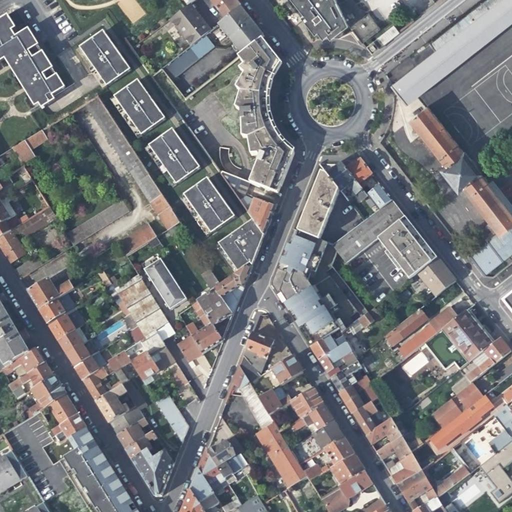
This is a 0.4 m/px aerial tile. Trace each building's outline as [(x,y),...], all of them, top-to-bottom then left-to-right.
[(215,0),(210,5),(225,23),(242,11),(234,0),(215,0)] [(292,0),(305,16),(303,19),(308,24),(310,22),(325,41),(332,36),(337,41),(342,39),(355,33),(365,45),(382,31),(369,16),(367,18),(363,21),(347,1),(339,5),(336,0),(292,0)] [(352,0),(348,0),(347,1),(363,21),(367,18),(352,0)] [(363,0),(380,20),(404,0),(363,0)] [(511,0),(498,0),(444,43),(443,42),(442,43),(448,51),(430,65),(406,84),(406,83),(405,84),(411,92),(420,103),(421,102),(430,95),(444,84),(444,83),(511,29),(511,0)] [(169,21),(191,48),(205,36),(211,32),(199,18),(190,6),(169,21)] [(225,23),(218,27),(241,56),(262,39),(264,38),(242,11),(225,23)] [(41,106),(43,110),(56,102),(54,97),(67,90),(59,77),(55,79),(51,72),(55,70),(44,53),(41,55),(37,49),(40,47),(30,30),(21,36),(17,38),(13,32),(17,29),(9,16),(0,22),(0,57),(8,53),(41,106)] [(394,28),(374,43),(379,49),(399,34),(394,28)] [(104,33),(82,49),(108,89),(131,71),(117,51),(104,33)] [(205,36),(191,48),(162,70),(172,82),(214,48),(205,36)] [(261,160),(250,184),(279,195),(295,154),(289,149),(283,142),(278,137),(274,130),(271,122),(269,116),(268,109),(268,106),(268,103),(269,94),(270,87),(272,81),(274,77),(277,70),(282,64),(262,39),(241,56),(238,57),(245,65),(240,70),(245,75),(237,88),(241,93),(237,109),(242,113),(242,121),(247,137),(249,140),(254,155),(259,156),(261,160)] [(424,58),(430,65),(448,51),(442,43),(424,58)] [(8,53),(0,57),(0,64),(7,60),(36,108),(41,106),(8,53)] [(152,100),(139,82),(115,98),(143,137),(166,120),(152,100)] [(86,106),(168,231),(175,226),(178,224),(180,223),(98,98),(86,106)] [(419,115),(455,161),(450,165),(456,173),(451,178),(455,183),(460,178),(467,187),(472,183),(507,229),(497,237),(478,252),(493,270),(511,254),(511,199),(488,169),(489,169),(472,147),(471,148),(435,102),(419,115)] [(175,131),(150,148),(178,186),(201,170),(188,150),(175,131)] [(14,150),(23,165),(35,157),(32,152),(47,141),(42,133),(14,150)] [(390,144),(384,136),(378,144),(383,150),(390,144)] [(10,153),(20,170),(24,168),(25,167),(23,165),(14,150),(10,153)] [(345,164),(342,164),(361,189),(367,185),(364,182),(372,175),(361,161),(356,165),(353,167),(350,163),(345,164)] [(334,170),(327,176),(340,191),(341,194),(350,187),(362,202),(368,198),(367,196),(361,189),(342,164),(341,165),(334,170)] [(26,185),(28,184),(33,181),(24,168),(20,170),(18,172),(26,185)] [(250,184),(220,171),(255,221),(266,236),(272,221),(276,209),(257,200),(256,202),(245,197),(250,184)] [(320,241),(340,191),(327,176),(322,174),(310,203),(299,232),(320,241)] [(210,179),(186,196),(212,235),(236,217),(223,198),(210,179)] [(5,180),(0,183),(0,185),(2,190),(8,186),(5,180)] [(379,212),(393,201),(386,193),(381,186),(367,196),(368,198),(379,212)] [(11,195),(0,202),(0,240),(12,233),(6,224),(12,220),(4,206),(9,203),(14,200),(11,195)] [(129,211),(121,199),(67,235),(74,247),(129,211)] [(397,207),(393,201),(379,212),(364,223),(333,247),(332,247),(336,253),(331,267),(336,274),(346,265),(349,263),(380,239),(388,232),(391,230),(406,218),(397,207)] [(17,217),(9,203),(4,206),(12,220),(17,217)] [(27,239),(52,222),(57,219),(50,208),(20,227),(27,239)] [(412,225),(406,218),(380,239),(385,245),(413,278),(438,259),(412,225)] [(61,237),(66,234),(57,219),(52,222),(61,237)] [(255,221),(219,245),(240,273),(250,265),(253,267),(259,251),(266,236),(255,221)] [(148,225),(118,244),(127,258),(149,244),(157,239),(148,225)] [(179,232),(175,226),(168,231),(172,237),(179,232)] [(299,232),(294,230),(287,247),(276,272),(271,285),(288,311),(298,328),(311,348),(330,335),(341,328),(330,310),(336,307),(329,295),(323,299),(319,294),(317,296),(307,281),(311,272),(315,273),(327,244),(320,241),(299,232)] [(26,256),(14,236),(12,233),(0,240),(0,246),(5,254),(12,265),(26,256)] [(171,248),(163,234),(157,239),(160,244),(165,252),(171,248)] [(152,249),(160,244),(157,239),(149,244),(152,249)] [(41,255),(16,271),(22,281),(47,265),(41,255)] [(417,275),(436,298),(456,283),(444,267),(438,259),(417,275)] [(162,261),(145,271),(171,311),(179,306),(188,301),(162,261)] [(222,286),(215,291),(234,317),(240,301),(253,267),(250,265),(240,273),(222,286)] [(209,291),(211,294),(215,291),(222,286),(212,272),(211,270),(203,275),(212,289),(209,291)] [(99,275),(108,288),(112,285),(109,281),(103,272),(99,275)] [(139,277),(121,288),(115,291),(123,303),(131,316),(138,328),(146,340),(156,333),(156,332),(161,328),(168,323),(139,277)] [(115,278),(109,281),(112,285),(115,291),(121,288),(115,278)] [(49,279),(28,292),(32,299),(41,312),(58,301),(63,298),(67,295),(75,290),(70,282),(56,291),(49,279)] [(108,288),(118,305),(123,303),(115,291),(112,285),(108,288)] [(211,294),(198,304),(223,342),(223,343),(229,328),(234,317),(215,291),(211,294)] [(63,298),(58,301),(41,312),(44,318),(49,325),(66,315),(67,314),(71,311),(75,308),(67,295),(63,298)] [(0,355),(8,369),(31,354),(10,318),(0,301),(0,355)] [(390,310),(383,301),(379,304),(373,308),(374,310),(381,317),(390,310)] [(118,306),(126,318),(131,316),(123,303),(118,305),(118,306)] [(199,334),(194,325),(188,328),(193,338),(203,355),(214,348),(223,342),(198,304),(194,306),(208,329),(199,334)] [(107,312),(105,307),(99,311),(102,315),(107,312)] [(406,360),(425,344),(458,319),(450,308),(429,324),(430,326),(400,351),(406,360)] [(365,329),(381,317),(374,310),(368,314),(359,321),(364,328),(365,329)] [(454,363),(456,365),(462,361),(473,355),(476,359),(480,356),(484,353),(495,344),(482,326),(469,310),(458,319),(425,344),(445,371),(450,367),(454,363)] [(71,311),(67,314),(66,315),(76,331),(80,329),(81,328),(71,311)] [(420,311),(384,338),(386,340),(385,342),(390,349),(421,325),(427,320),(420,311)] [(180,316),(188,328),(194,325),(191,320),(188,322),(183,314),(180,316)] [(54,334),(59,342),(75,332),(76,331),(66,315),(49,325),(54,334)] [(132,331),(134,330),(138,328),(131,316),(126,318),(125,319),(132,331)] [(356,334),(364,328),(359,321),(351,327),(356,334)] [(367,352),(356,334),(351,327),(342,334),(344,338),(347,344),(356,360),(367,352)] [(134,330),(142,342),(146,340),(138,328),(134,330)] [(88,343),(80,329),(76,331),(75,332),(83,346),(88,343)] [(63,348),(68,356),(83,346),(75,332),(59,342),(63,348)] [(175,362),(164,346),(156,333),(146,340),(142,342),(126,354),(131,363),(132,365),(143,382),(168,367),(175,362)] [(274,343),(253,335),(247,351),(244,357),(257,373),(259,375),(274,343)] [(335,343),(330,335),(311,348),(314,353),(319,361),(338,350),(335,343)] [(198,358),(203,355),(193,338),(179,347),(189,363),(198,358)] [(344,338),(335,343),(338,350),(347,344),(344,338)] [(467,379),(467,380),(471,384),(489,370),(511,353),(505,345),(501,340),(495,344),(484,353),(490,361),(486,363),(467,379)] [(89,342),(88,343),(83,346),(92,358),(97,355),(89,342)] [(345,363),(348,369),(358,363),(356,360),(347,344),(338,350),(319,361),(325,370),(328,374),(334,370),(332,366),(342,359),(345,363)] [(72,362),(76,369),(92,358),(83,346),(68,356),(72,362)] [(23,367),(28,375),(46,364),(41,354),(38,350),(31,354),(8,369),(3,372),(6,377),(23,367)] [(402,367),(409,375),(428,361),(421,352),(402,367)] [(480,356),(486,363),(490,361),(484,353),(480,356)] [(501,384),(511,375),(511,353),(489,370),(501,384)] [(126,367),(131,363),(126,354),(110,365),(115,373),(121,382),(125,387),(128,393),(131,397),(138,408),(139,410),(144,407),(121,370),(126,367)] [(461,371),(476,359),(473,355),(462,361),(456,365),(461,371)] [(248,381),(257,373),(244,357),(240,368),(248,381)] [(96,366),(92,358),(76,369),(79,374),(84,382),(100,372),(96,366)] [(283,386),(303,374),(297,365),(293,359),(273,370),(283,386)] [(334,370),(345,363),(342,359),(332,366),(334,370)] [(100,363),(96,366),(100,372),(104,369),(100,363)] [(362,370),(358,363),(348,369),(338,376),(331,380),(335,387),(340,395),(362,380),(360,376),(356,379),(356,381),(353,376),(362,370)] [(12,392),(25,385),(31,381),(37,389),(55,377),(49,368),(46,364),(28,375),(11,386),(9,387),(12,392)] [(100,382),(106,379),(115,373),(110,365),(104,369),(100,372),(84,382),(90,391),(98,404),(109,397),(100,382)] [(241,398),(254,391),(248,381),(240,368),(236,378),(233,386),(241,391),(241,398)] [(338,376),(334,370),(328,374),(331,380),(338,376)] [(26,413),(30,419),(41,412),(49,407),(66,396),(60,385),(55,377),(37,389),(33,391),(40,404),(26,413)] [(355,395),(367,388),(371,385),(367,377),(362,380),(340,395),(347,406),(354,416),(364,410),(355,395)] [(113,390),(106,379),(100,382),(109,397),(115,393),(113,390)] [(453,390),(458,396),(472,385),(471,384),(467,380),(453,390)] [(30,393),(33,391),(37,389),(31,381),(25,385),(30,393)] [(113,388),(113,390),(115,393),(125,387),(121,382),(113,388)] [(367,397),(372,404),(379,399),(375,393),(371,385),(367,388),(371,394),(367,397)] [(457,397),(467,410),(483,398),(477,391),(473,385),(472,385),(458,396),(457,397)] [(118,400),(128,393),(125,387),(115,393),(109,397),(98,404),(111,425),(128,415),(123,408),(120,408),(120,406),(119,404),(117,404),(118,400)] [(281,387),(272,392),(259,400),(269,416),(274,413),(291,403),(288,398),(285,394),(281,387)] [(289,490),(308,478),(305,474),(303,470),(280,433),(269,416),(259,400),(254,391),(241,398),(262,431),(258,433),(255,435),(289,490)] [(291,403),(302,420),(304,419),(324,407),(317,396),(313,391),(292,402),(291,403)] [(49,407),(62,427),(79,417),(72,405),(66,396),(49,407)] [(157,404),(183,444),(188,433),(189,429),(168,396),(157,404)] [(134,407),(136,410),(138,408),(131,397),(127,400),(132,408),(134,407)] [(442,430),(429,440),(437,450),(459,433),(462,435),(480,420),(479,418),(492,407),(489,403),(484,397),(483,398),(467,410),(462,415),(452,423),(443,430),(442,430)] [(385,409),(379,399),(372,404),(375,410),(377,408),(380,413),(385,409)] [(443,430),(452,423),(462,415),(451,401),(431,416),(442,430),(443,430)] [(511,402),(510,404),(476,431),(484,442),(511,419),(511,402)] [(375,410),(372,404),(368,407),(364,410),(354,416),(360,426),(364,433),(379,423),(374,415),(377,413),(375,410)] [(316,425),(321,433),(335,425),(329,415),(324,407),(304,419),(307,425),(310,428),(316,425)] [(136,410),(128,415),(111,425),(119,438),(145,420),(139,410),(138,408),(136,410)] [(285,430),(274,413),(269,416),(280,433),(285,430)] [(64,433),(69,441),(87,429),(83,422),(79,417),(62,427),(53,433),(56,438),(64,433)] [(296,432),(307,425),(304,419),(302,420),(292,426),(296,432)] [(149,425),(145,420),(119,438),(127,450),(145,439),(140,431),(149,425)] [(398,420),(394,424),(402,438),(402,439),(412,431),(408,428),(406,430),(398,420)] [(387,437),(392,445),(402,438),(394,424),(392,422),(392,421),(389,423),(386,425),(382,427),(367,437),(370,442),(372,446),(387,437)] [(382,427),(379,423),(364,433),(367,437),(382,427)] [(324,452),(325,452),(344,440),(340,433),(335,425),(321,433),(314,436),(324,452)] [(92,511),(138,511),(100,450),(92,438),(87,429),(69,441),(76,452),(61,462),(66,471),(69,475),(92,511)] [(511,430),(489,448),(495,455),(511,442),(511,441),(511,430)] [(158,441),(154,433),(150,436),(147,437),(145,439),(127,450),(129,454),(134,462),(150,452),(152,450),(148,443),(153,440),(155,443),(158,441)] [(396,456),(400,462),(411,454),(407,447),(402,439),(402,438),(392,445),(377,454),(382,462),(394,453),(396,456)] [(234,439),(226,444),(235,459),(237,457),(243,454),(234,439)] [(325,452),(336,468),(355,457),(350,448),(344,440),(325,452)] [(511,441),(511,442),(495,455),(479,467),(478,468),(495,489),(489,494),(497,504),(511,492),(511,441)] [(460,443),(452,449),(465,464),(472,473),(478,468),(479,467),(460,443)] [(226,464),(235,459),(226,444),(220,447),(209,454),(228,487),(236,483),(232,476),(233,475),(226,464)] [(412,444),(407,447),(411,454),(416,451),(412,444)] [(461,466),(465,464),(452,449),(450,451),(461,466)] [(223,511),(233,511),(241,507),(228,487),(209,454),(207,451),(204,460),(199,471),(210,489),(219,484),(232,505),(223,510),(223,511)] [(13,452),(0,459),(0,495),(29,478),(13,452)] [(155,461),(151,455),(150,452),(134,462),(146,481),(156,498),(162,497),(174,466),(167,454),(155,461)] [(401,473),(393,478),(398,487),(421,471),(411,454),(400,462),(405,470),(401,473)] [(332,470),(343,487),(366,474),(361,467),(355,457),(336,468),(332,470)] [(242,470),(235,459),(226,464),(233,475),(242,470)] [(317,467),(305,474),(308,478),(310,482),(329,472),(326,468),(320,471),(319,471),(317,467)] [(425,494),(428,500),(430,503),(437,499),(468,475),(462,467),(432,490),(423,472),(422,472),(421,471),(398,487),(404,497),(409,504),(425,494)] [(215,497),(210,489),(199,471),(195,482),(191,492),(203,511),(209,511),(211,511),(206,502),(215,497)] [(381,511),(387,508),(383,501),(364,511),(347,511),(342,503),(373,486),(366,474),(343,487),(321,500),(328,511),(381,511)] [(203,511),(191,492),(184,510),(183,511),(203,511)] [(267,511),(258,497),(241,507),(243,511),(267,511)] [(434,511),(442,507),(437,499),(430,503),(416,511),(434,511)] [(428,500),(412,510),(413,511),(416,511),(430,503),(428,500)] [(456,511),(454,503),(446,505),(448,511),(456,511)]
